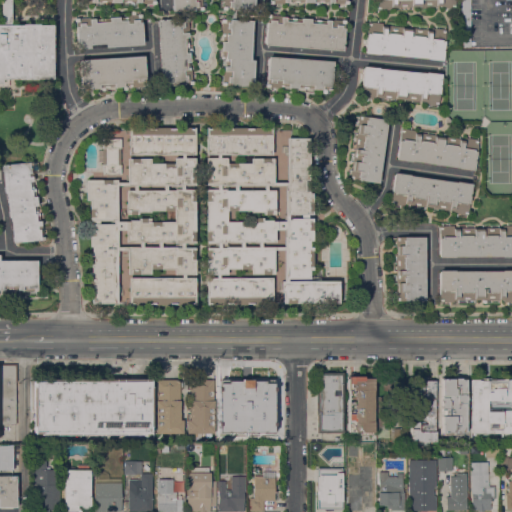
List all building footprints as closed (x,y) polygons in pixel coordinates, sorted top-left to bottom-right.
[(10,0),(10,24),(22,24),(39,24),(52,24),(52,78),(37,78),(37,79),(19,79),(19,78),(14,78),(14,93),(0,93),(0,24),(1,24),(1,0),(10,0)] [(171,11),(170,0),(201,0),(202,9),(179,10),(173,11),(171,11)] [(223,9),(223,6),(223,0),(254,0),(254,11),(235,10),(230,10),(223,9)] [(453,0),(454,7),(440,8),(440,5),(436,5),(436,6),(419,6),(411,6),(411,7),(395,7),(395,6),(391,6),(391,9),(376,9),(375,0),(453,0)] [(461,46),(461,17),(462,17),(462,10),(461,10),(461,0),(470,0),(471,46),(461,46)] [(77,49),(75,18),(90,17),(90,18),(94,18),(109,17),(119,16),(119,17),(126,17),(126,14),(140,13),(141,28),(142,28),(142,36),(143,41),(142,41),(143,44),(77,49)] [(266,13),(281,15),(281,16),(300,18),(300,17),(310,18),(310,19),(330,21),(330,19),(344,20),(343,34),(344,34),(343,36),(343,43),(342,43),(342,45),(342,50),(264,45),(266,13)] [(188,18),(189,32),(187,32),(189,69),(191,69),(192,83),(161,86),(157,20),(174,19),(180,18),(188,18)] [(252,20),(250,59),(254,59),(252,86),(222,85),(222,65),(225,65),(225,58),(222,58),(222,51),(221,51),(222,41),(225,41),(226,34),(220,34),(221,19),(229,19),(235,19),(252,20)] [(380,54),(364,53),(367,21),(382,22),(381,26),(385,26),(385,25),(402,26),(402,27),(410,28),(410,27),(426,29),(426,30),(430,30),(431,27),(445,29),(442,60),(427,59),(427,58),(380,53),(380,54)] [(79,59),(143,55),(144,58),(144,63),(144,64),(145,86),(142,87),(142,86),(131,87),(131,85),(123,85),(123,86),(114,87),(114,86),(99,87),(99,88),(89,89),(89,87),(80,88),(79,59)] [(268,56),(332,61),(332,66),(331,66),(331,67),(332,67),(331,72),(332,72),(332,75),(331,75),(330,89),(322,89),(312,88),(297,87),(297,88),(288,87),(288,86),(280,85),(280,88),(265,87),(268,56)] [(425,73),(425,72),(441,73),(438,105),(423,103),(423,101),(419,100),(419,101),(374,96),(374,99),(360,97),(363,66),(378,67),(378,68),(425,73)] [(378,183),(349,179),(350,169),(351,169),(352,162),(351,161),(352,153),(353,153),(354,149),(353,149),(355,132),(356,133),(358,125),(357,125),(358,115),(387,119),(378,183)] [(128,305),(128,277),(181,277),(181,274),(173,274),(173,269),(149,269),(149,274),(126,274),(126,250),(116,250),(116,303),(91,303),(91,295),(88,295),(88,271),(91,271),(91,265),(88,265),(88,252),(91,252),(91,246),(89,246),(89,223),(92,223),(92,220),(89,220),(89,200),(85,200),(85,179),(116,179),(116,182),(126,182),(126,158),(150,158),(150,163),(173,163),(173,157),(180,157),(180,154),(128,154),(128,127),(130,127),(130,128),(133,128),(133,127),(147,127),(147,128),(154,128),(154,127),(168,127),(168,128),(175,128),(175,127),(189,127),(189,128),(192,128),(192,127),(194,127),(194,154),(183,154),(183,157),(194,157),(194,185),(183,185),(183,189),(194,189),(194,243),(183,243),(183,247),(194,247),(194,275),(184,275),(184,277),(194,277),(194,305),(128,305)] [(205,304),(205,277),(215,277),(215,274),(206,274),(206,247),(216,247),(216,243),(205,243),(205,188),(216,188),(216,184),(206,184),(206,157),(216,157),(216,154),(205,154),(205,127),(271,127),(271,154),(219,154),(219,157),(226,157),(226,162),(250,162),(250,158),(273,158),(273,182),(286,182),(286,137),(309,137),(309,181),(304,181),(304,191),(311,191),(312,214),(307,214),(307,218),(312,218),(312,241),(309,241),(309,247),(312,247),(312,270),(309,270),(309,278),(287,278),(287,280),(338,280),(338,303),(282,303),(282,291),(280,291),(280,280),(283,280),(283,249),(273,249),(273,274),(250,274),(250,268),(226,268),(226,274),(218,274),(218,277),(271,277),(271,304),(205,304)] [(411,161),(396,159),(400,128),(415,130),(414,132),(418,133),(419,132),(435,134),(434,135),(443,136),(459,138),(459,139),(463,139),(463,137),(478,139),(473,170),(458,168),(458,167),(411,161)] [(120,174),(101,174),(102,138),(120,138),(120,174)] [(31,161),(33,176),(31,176),(32,188),(34,188),(37,213),(38,212),(40,225),(41,225),(43,239),(12,242),(10,217),(8,217),(5,193),(3,193),(1,165),(31,161)] [(455,182),(455,181),(471,183),(467,214),(452,212),(453,210),(449,209),(448,210),(432,208),(432,207),(424,206),(424,207),(408,204),(404,203),(404,205),(389,203),(394,172),(409,174),(409,175),(455,182)] [(454,257),(438,257),(438,225),(453,225),(453,228),(498,227),(498,228),(502,228),(502,225),(511,225),(511,257),(501,257),(501,256),(454,256),(454,257)] [(424,300),(395,300),(395,291),(396,291),(396,283),(395,283),(395,274),(396,274),(396,271),(394,271),(394,254),(396,254),(396,246),(395,246),(395,236),(424,236),(424,300)] [(0,260),(36,260),(36,291),(33,291),(33,290),(17,290),(17,288),(2,288),(2,290),(0,290),(0,260)] [(501,271),(501,270),(511,270),(511,301),(502,301),(502,300),(453,300),(453,302),(439,302),(439,270),(454,270),(454,271),(501,271)] [(0,425),(0,362),(16,362),(16,425),(0,425)] [(342,432),(316,432),(316,414),(315,414),(315,389),(316,389),(316,372),(342,372),(342,432)] [(373,434),(360,435),(360,432),(347,432),(347,389),(348,389),(348,376),(364,376),(364,378),(372,377),(373,434)] [(440,432),(440,377),(460,377),(461,378),(467,378),(465,432),(460,432),(460,433),(452,433),(452,432),(440,432)] [(273,432),(255,432),(254,408),(252,408),(252,378),(272,378),(273,432)] [(434,444),(409,444),(409,421),(417,421),(417,410),(420,410),(420,398),(421,398),(421,396),(412,396),(412,379),(421,378),(421,381),(425,381),(425,380),(434,380),(434,444)] [(32,379),(150,379),(150,386),(151,386),(151,426),(150,426),(150,433),(141,433),(141,434),(42,435),(42,433),(34,433),(34,426),(33,426),(32,379)] [(155,433),(155,379),(179,379),(179,402),(181,402),(181,406),(179,406),(179,414),(182,414),(182,433),(174,433),(174,437),(165,437),(165,433),(155,433)] [(186,433),(186,420),(189,420),(189,379),(213,379),(213,399),(214,399),(214,404),(213,404),(213,433),(200,433),(200,437),(195,437),(195,433),(186,433)] [(218,391),(219,391),(219,379),(240,379),(240,386),(244,386),(244,393),(235,393),(235,432),(218,432),(218,391)] [(511,432),(486,432),(486,434),(478,434),(478,433),(470,433),(470,385),(471,385),(471,379),(511,379),(511,432)] [(377,438),(377,426),(376,426),(376,402),(397,402),(397,420),(389,420),(389,426),(390,426),(390,438),(377,438)] [(406,428),(406,443),(392,443),(392,428),(406,428)] [(484,442),(498,442),(498,457),(484,457),(484,442)] [(0,445),(12,445),(12,469),(0,469),(0,445)] [(451,470),(438,470),(437,456),(439,456),(439,448),(444,448),(445,457),(451,456),(451,470)] [(134,452),(134,460),(136,460),(141,460),(141,472),(139,472),(139,473),(135,473),(135,474),(123,474),(123,460),(124,460),(124,452),(134,452)] [(508,469),(500,469),(500,456),(511,456),(511,468),(508,468),(508,469)] [(32,508),(32,484),(34,484),(34,470),(33,470),(33,458),(46,458),(46,466),(49,466),(49,469),(58,469),(58,484),(59,484),(59,508),(49,508),(49,511),(42,511),(42,508),(32,508)] [(435,486),(433,486),(433,496),(435,496),(435,510),(409,510),(408,459),(435,459),(435,486)] [(471,461),(487,461),(487,473),(488,473),(488,485),(494,485),(494,498),(490,498),(490,509),(484,509),(484,511),(478,511),(478,510),(471,510),(471,461)] [(342,509),(333,509),(333,510),(320,510),(320,509),(318,509),(318,491),(319,491),(319,480),(318,480),(318,467),(320,467),(320,464),(331,464),(332,468),(333,467),(333,479),(336,479),(336,483),(330,483),(330,491),(342,491),(342,509)] [(215,505),(210,505),(210,511),(205,511),(199,511),(188,511),(187,472),(188,472),(188,466),(209,466),(209,480),(215,480),(215,505)] [(262,475),(262,466),(270,466),(270,473),(274,473),(274,500),(263,500),(263,511),(248,511),(248,497),(253,497),(253,475),(262,475)] [(369,509),(350,509),(350,497),(353,497),(353,486),(350,486),(350,474),(355,474),(355,468),(363,468),(363,470),(365,470),(365,474),(369,474),(369,509)] [(63,469),(90,469),(89,505),(88,505),(88,507),(86,508),(84,508),(83,508),(81,507),(81,506),(81,505),(77,505),(77,510),(75,510),(75,511),(66,511),(63,511),(63,469)] [(121,511),(94,511),(94,470),(103,470),(105,470),(106,471),(107,472),(108,474),(108,475),(108,478),(121,478),(121,511)] [(378,471),(387,471),(387,470),(396,470),(396,473),(402,473),(402,496),(403,496),(403,510),(389,510),(389,504),(377,504),(377,492),(378,492),(378,491),(378,471)] [(466,496),(465,496),(466,509),(446,510),(445,497),(450,496),(449,475),(456,475),(456,473),(465,472),(466,496)] [(129,511),(129,508),(128,508),(128,488),(132,488),(132,487),(135,487),(135,488),(137,488),(137,481),(140,481),(140,473),(151,473),(151,511),(129,511)] [(16,507),(0,507),(0,476),(15,476),(16,507)] [(181,491),(181,511),(168,511),(164,511),(157,511),(157,477),(172,477),(172,491),(181,491)] [(243,510),(217,511),(217,503),(218,503),(217,486),(216,486),(216,479),(224,479),(224,489),(243,489),(243,501),(243,510)]
